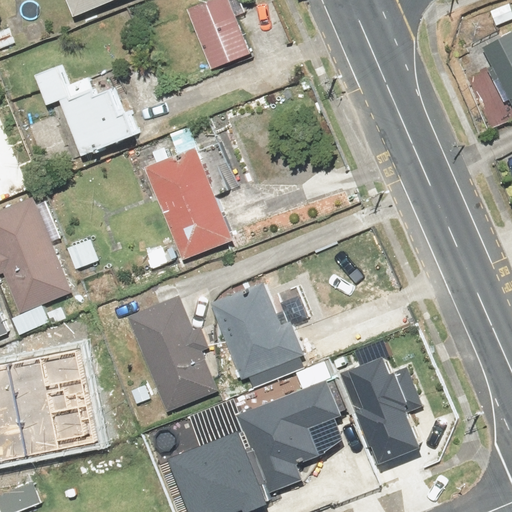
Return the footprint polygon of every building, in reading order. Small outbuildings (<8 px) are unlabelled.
[(77,0),(83,13),(114,0),(77,0)] [(237,0),(211,0),(194,8),(221,69),(260,51),(237,0)] [(500,27),(511,21),(511,0),(509,0),(492,8),(500,27)] [(0,29),(0,48),(2,53),(24,44),(16,23),(0,29)] [(511,35),(494,46),(511,82),(511,35)] [(56,104),(71,97),(96,154),(152,130),(143,109),(136,112),(126,88),(107,96),(99,77),(80,85),(70,63),(44,74),(56,104)] [(170,159),(157,164),(191,256),(244,236),(210,144),(203,147),(195,126),(176,133),(180,143),(166,148),(170,159)] [(0,182),(17,176),(0,134),(0,182)] [(79,290),(42,194),(0,210),(0,234),(5,248),(0,250),(0,258),(7,275),(14,273),(29,310),(79,290)] [(149,241),(117,253),(128,282),(181,262),(174,243),(153,250),(149,241)] [(277,275),(220,298),(236,337),(225,342),(233,362),(244,358),(252,376),(318,349),(306,319),(296,323),(277,275)] [(190,292),(137,314),(176,408),(228,386),(213,349),(222,345),(213,324),(205,328),(190,292)] [(0,364),(0,459),(102,440),(84,349),(0,364)] [(425,411),(406,360),(361,377),(378,423),(367,427),(379,462),(426,445),(414,415),(425,411)] [(334,372),(244,408),(276,488),(307,476),(300,459),(325,449),(313,419),(347,405),(334,372)] [(218,511),(272,492),(246,423),(174,449),(197,511),(218,511)] [(0,511),(21,511),(49,501),(39,480),(0,496),(0,511)]
